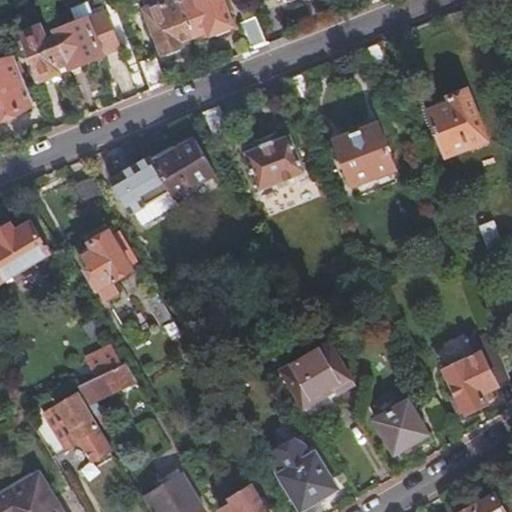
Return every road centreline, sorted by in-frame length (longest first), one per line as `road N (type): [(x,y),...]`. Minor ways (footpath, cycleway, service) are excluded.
road 1 (unclassified): [(435,0),(0,171)]
road 2 (unclassified): [(511,433),(377,511)]
